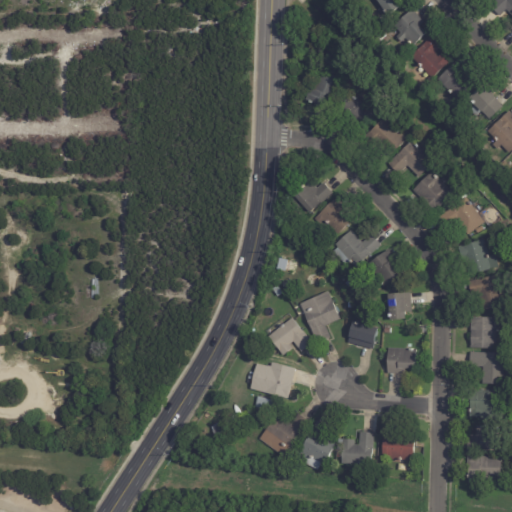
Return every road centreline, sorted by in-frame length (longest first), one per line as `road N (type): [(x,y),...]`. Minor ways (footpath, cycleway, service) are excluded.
road 1 (secondary): [(274,0),(258,241),(227,328),(109,511)]
road 2 (residential): [(268,138),(324,142),(387,200),(439,279),(432,511)]
